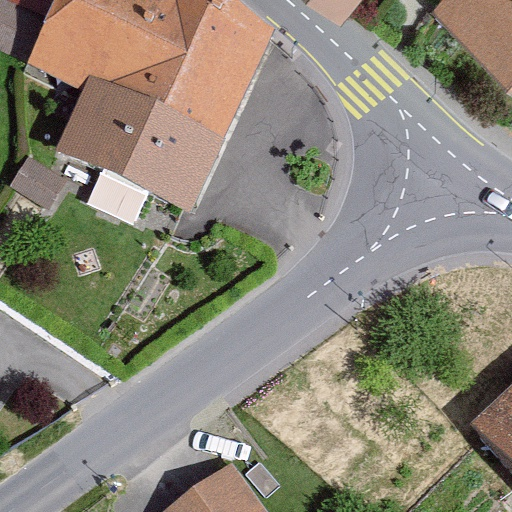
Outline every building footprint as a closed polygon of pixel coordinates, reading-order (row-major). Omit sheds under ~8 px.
[(0,0),(0,35),(21,46),(43,0),(0,0)] [(268,31),(198,0),(43,0),(21,46),(11,70),(73,98),(45,160),(181,222),(268,31)] [(511,0),(416,0),(411,6),(511,88),(511,0)] [(511,380),(457,433),(511,490),(511,380)] [(265,511),(228,459),(153,511),(265,511)]
